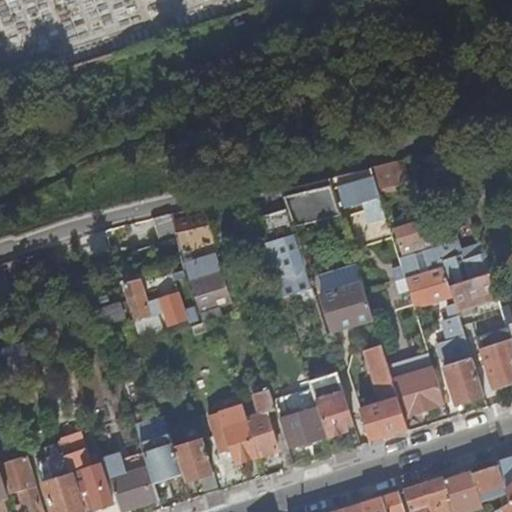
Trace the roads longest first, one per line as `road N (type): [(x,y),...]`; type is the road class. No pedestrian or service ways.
road 1 (residential): [(0,252),(128,213),(511,124)]
road 2 (residential): [(253,511),(511,432)]
